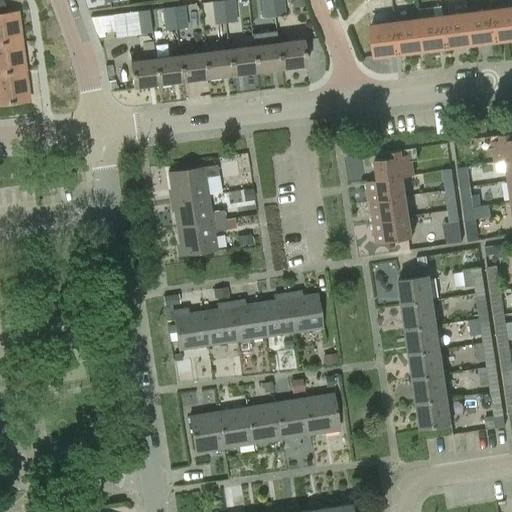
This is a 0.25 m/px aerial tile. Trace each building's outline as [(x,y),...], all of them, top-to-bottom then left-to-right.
[(202,26),(225,23),(223,0),(211,2),(211,3),(200,4),(202,26)] [(224,0),(223,0),(225,23),(237,21),(234,0),(224,0)] [(260,0),(262,18),(274,17),(272,0),(260,0)] [(272,0),(274,17),(286,15),(283,0),(272,0)] [(184,5),(174,6),(176,29),(187,28),(184,5)] [(176,29),(174,6),(161,8),(164,31),(176,29)] [(511,8),(491,11),(495,41),(511,38),(511,8)] [(137,11),(137,12),(140,34),(151,32),(148,10),(137,11)] [(491,11),(467,14),(471,44),(495,41),(491,11)] [(0,45),(14,44),(20,43),(18,25),(12,26),(10,14),(0,14),(0,45)] [(95,35),(114,32),(112,14),(89,17),(95,35)] [(443,17),(447,47),(471,44),(467,14),(443,17)] [(443,17),(419,20),(423,50),(447,47),(443,17)] [(423,50),(419,20),(395,23),(399,53),(423,50)] [(374,56),(399,53),(395,23),(370,26),(374,56)] [(267,45),(253,47),(256,73),(281,70),(278,44),(277,44),(275,30),(265,31),(267,45)] [(278,44),(281,70),(306,67),(303,41),(278,44)] [(0,75),(24,72),(22,54),(15,55),(14,44),(0,45),(0,75)] [(256,73),(253,47),(229,50),(232,76),(256,73)] [(229,50),(204,52),(207,79),(232,76),(229,50)] [(207,79),(204,52),(179,55),(183,82),(207,79)] [(155,58),(158,85),(183,82),(179,55),(155,58)] [(133,88),(158,85),(155,58),(130,61),(133,88)] [(24,72),(0,75),(0,105),(28,103),(26,85),(19,85),(18,74),(24,73),(24,72)] [(505,162),(511,160),(511,132),(485,137),(487,150),(492,149),(495,164),(505,162)] [(378,181),(402,178),(413,176),(410,162),(418,161),(416,148),(379,154),(380,159),(375,160),(378,181)] [(172,200),(207,194),(221,191),(217,164),(168,172),(172,200)] [(467,166),(457,168),(459,180),(469,178),(467,166)] [(445,192),(454,190),(451,169),(441,170),(444,188),(445,192)] [(366,182),(369,203),(405,197),(402,178),(378,181),(366,182)] [(463,209),(473,207),(470,187),(470,188),(470,187),(460,188),(463,207),(463,209)] [(245,200),(254,199),(252,188),(244,189),(245,200)] [(457,208),(454,190),(445,192),(446,199),(445,199),(447,212),(457,211),(457,208)] [(207,194),(172,200),(176,227),(225,219),(224,209),(210,212),(207,194)] [(405,197),(369,203),(373,223),(408,218),(405,197)] [(488,205),(473,207),(463,209),(468,242),(484,239),(482,223),(484,222),(484,219),(490,218),(488,205)] [(459,221),(457,211),(447,212),(449,222),(459,221)] [(412,238),(408,218),(373,223),(376,244),(412,238)] [(225,219),(176,227),(181,255),(216,250),(213,231),(227,229),(225,219)] [(239,244),(251,243),(249,234),(237,236),(239,244)] [(505,244),(484,247),(485,256),(496,254),(497,256),(503,255),(506,250),(505,244)] [(388,298),(387,266),(376,266),(376,298),(388,298)] [(491,292),(501,290),(497,266),(487,267),(491,292)] [(465,287),(474,286),(475,295),(485,293),(481,267),(471,269),(462,270),(465,287)] [(403,306),(433,301),(429,276),(399,280),(403,306)] [(218,298),(227,296),(226,287),(218,288),(218,298)] [(287,294),(293,334),(322,329),(317,290),(287,294)] [(502,299),(501,290),(491,292),(494,316),(504,315),(501,299),(502,299)] [(485,293),(475,295),(479,319),(489,318),(485,293)] [(164,305),(177,303),(176,294),(163,296),(164,305)] [(259,298),(264,338),(293,334),(287,294),(259,298)] [(230,303),(236,342),(264,338),(259,298),(230,303)] [(406,330),(436,326),(433,301),(403,306),(406,330)] [(201,307),(207,346),(236,342),(230,303),(201,307)] [(178,351),(207,346),(201,307),(172,311),(178,351)] [(504,315),(494,316),(498,341),(508,339),(504,315)] [(489,318),(479,319),(482,344),(492,342),(489,318)] [(406,330),(410,355),(440,350),(436,326),(406,330)] [(508,339),(498,341),(502,365),(511,364),(508,339)] [(492,342),(482,344),(486,368),(496,367),(492,342)] [(440,350),(410,355),(413,379),(443,375),(440,350)] [(324,354),(325,364),(337,362),(336,352),(324,354)] [(511,364),(502,365),(505,390),(511,388),(511,364)] [(496,367),(486,368),(490,393),(500,391),(496,367)] [(325,387),(333,386),(331,375),(324,375),(325,387)] [(417,404),(447,399),(443,375),(413,379),(417,404)] [(303,378),(291,380),(293,392),(304,391),(303,378)] [(265,391),(274,390),(273,381),(264,382),(265,391)] [(503,416),(500,391),(490,393),(477,395),(471,396),(473,410),(470,411),(473,431),(505,426),(503,416)] [(332,394),(303,399),(309,435),(338,431),(332,394)] [(309,435),(303,399),(275,403),(280,440),(309,435)] [(451,425),(447,399),(417,404),(421,429),(451,425)] [(246,407),(252,444),(280,440),(275,403),(246,407)] [(246,407),(218,412),(224,448),(252,444),(246,407)] [(224,448),(218,412),(189,416),(195,453),(224,448)] [(338,499),(328,500),(329,511),(351,511),(350,503),(339,505),(338,499)] [(318,501),(307,503),(308,511),(329,511),(328,500),(327,500),(328,507),(319,509),(318,501)] [(308,511),(307,503),(308,510),(298,511),(297,511),(296,505),(287,507),(287,511),(308,511)]
